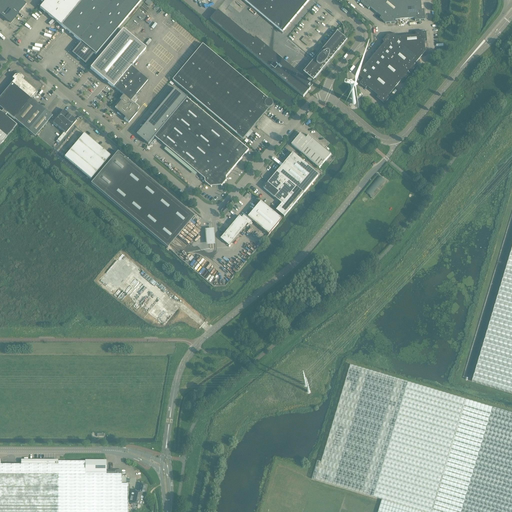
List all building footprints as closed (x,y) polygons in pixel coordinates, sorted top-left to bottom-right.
[(23,2),(20,0),(0,0),(0,14),(10,23),(18,14),(26,5),(23,2)] [(95,55),(141,0),(46,0),(40,8),(81,43),(72,53),(77,58),(77,59),(79,61),(80,60),(85,65),(94,54),(95,55)] [(242,0),(283,34),(278,29),(302,0),(242,0)] [(360,0),(362,1),(361,3),(369,10),(370,8),(382,17),(380,19),(385,24),(396,23),(395,21),(415,19),(415,21),(425,21),(424,10),(422,11),(420,0),(360,0)] [(329,63),(342,47),(347,40),(345,38),(345,36),(345,34),(344,32),(344,30),(344,28),(343,26),(343,25),(342,25),(343,26),(343,28),(344,31),(344,33),(344,36),(338,32),(319,55),(320,56),(318,58),(317,57),(305,71),(315,79),(326,65),(326,66),(327,65),(325,64),(327,62),(329,63)] [(147,81),(131,67),(145,49),(122,30),(90,69),(108,83),(112,87),(111,88),(112,89),(113,88),(114,87),(123,95),(119,100),(121,101),(114,109),(125,118),(124,120),(128,123),(137,113),(135,112),(139,108),(134,104),(137,100),(134,97),(147,81)] [(416,64),(425,52),(425,43),(427,43),(426,33),(416,33),(416,36),(398,38),(397,35),(387,36),(383,41),(385,43),(358,75),(363,80),(360,84),(366,89),(367,88),(378,97),(377,98),(384,105),(391,97),(389,96),(401,81),(403,83),(417,66),(416,64)] [(311,42),(304,37),(301,41),(307,46),(311,42)] [(311,84),(256,38),(246,49),(303,97),(311,89),(308,87),(311,84)] [(269,100),(228,66),(203,45),(173,81),(243,140),(251,130),(266,113),(270,108),(271,108),(272,107),(273,106),(273,105),(273,104),(273,103),(273,102),(272,102),(272,101),(271,101),(271,100),(270,100),(269,100)] [(14,120),(32,99),(37,93),(22,80),(24,78),(20,75),(15,76),(12,79),(14,81),(0,97),(0,107),(3,110),(2,112),(10,118),(11,117),(14,120)] [(249,150),(187,99),(176,89),(137,135),(149,145),(155,137),(205,179),(205,183),(211,188),(212,187),(220,186),(221,186),(222,187),(227,181),(226,177),(249,150)] [(347,101),(348,106),(347,107),(352,110),(357,109),(361,105),(360,100),(356,96),(351,97),(347,101)] [(21,125),(38,105),(32,99),(14,120),(21,125)] [(28,131),(45,110),(38,105),(21,125),(28,131)] [(35,137),(52,116),(45,110),(28,131),(35,137)] [(66,134),(76,121),(71,117),(68,115),(69,115),(64,110),(53,123),(66,134)] [(17,126),(9,119),(10,118),(2,112),(1,113),(0,111),(0,131),(7,137),(17,126)] [(110,156),(105,152),(84,134),(64,157),(91,179),(110,156)] [(331,154),(322,147),(322,146),(320,145),(309,136),(306,139),(301,134),(291,145),(319,168),(331,154)] [(194,216),(117,152),(91,184),(167,248),(194,216)] [(319,175),(293,153),(277,172),(288,182),(296,188),(303,195),(319,175)] [(284,187),(288,182),(277,172),(272,178),(284,187)] [(372,194),(381,184),(381,185),(385,181),(379,176),(366,191),(369,194),(370,193),(372,194)] [(284,187),(272,178),(268,183),(279,193),(284,187)] [(282,204),(282,205),(296,188),(288,182),(284,187),(279,193),(275,198),(282,204)] [(279,193),(268,183),(263,189),(275,198),(279,193)] [(284,217),(303,195),(296,188),(282,205),(282,204),(276,211),(284,217)] [(282,219),(275,213),(261,202),(249,217),(248,217),(244,214),(241,218),(240,217),(236,221),(236,222),(235,223),(234,223),(221,239),(229,246),(247,224),(249,225),(253,221),(269,235),(282,219)] [(511,247),(472,381),(511,393),(511,247)] [(315,470),(312,479),(382,500),(378,511),(511,511),(511,413),(351,365),(321,462),(317,461),(315,470)] [(84,460),(84,461),(84,474),(121,474),(121,470),(107,470),(105,465),(105,460),(84,460)] [(0,511),(127,511),(128,484),(126,484),(126,478),(121,476),(121,474),(84,474),(84,461),(58,461),(58,465),(21,464),(0,465),(0,464),(0,511)] [(147,486),(139,484),(138,489),(139,489),(138,493),(132,491),(129,503),(134,504),(134,503),(137,504),(136,505),(141,506),(143,497),(144,497),(147,486)]
